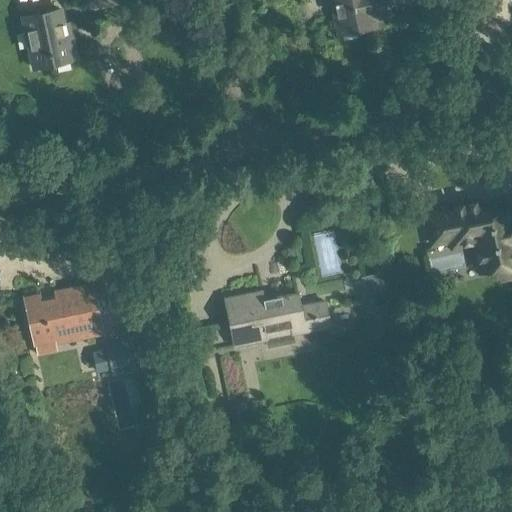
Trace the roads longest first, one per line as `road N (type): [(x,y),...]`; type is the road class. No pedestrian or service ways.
road 1 (residential): [(249,146),(511,89)]
road 2 (residential): [(0,199),(249,146)]
road 3 (residential): [(249,146),(215,0)]
